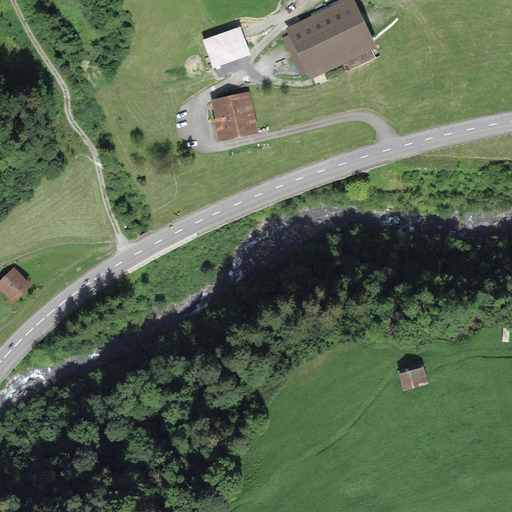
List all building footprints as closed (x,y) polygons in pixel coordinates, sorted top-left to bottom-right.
[(355,0),(344,0),(285,27),(308,78),(377,47),(355,0)] [(239,28),(203,41),(213,68),(249,55),(239,28)] [(255,96),(213,105),(221,141),(262,132),(255,96)] [(74,207),(63,218),(77,233),(88,222),(74,207)] [(13,268),(0,281),(0,289),(12,300),(28,283),(13,268)] [(424,367),(399,374),(403,390),(428,384),(424,367)]
